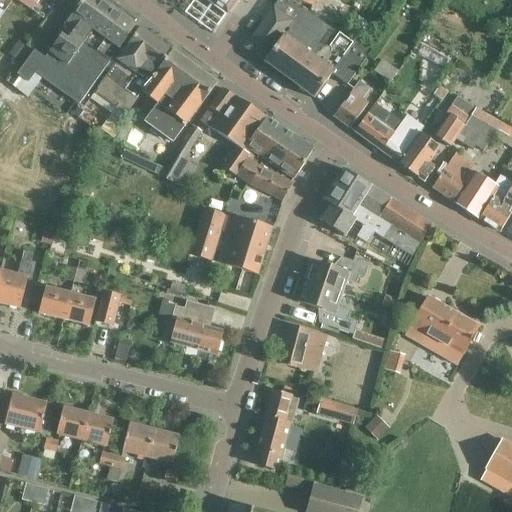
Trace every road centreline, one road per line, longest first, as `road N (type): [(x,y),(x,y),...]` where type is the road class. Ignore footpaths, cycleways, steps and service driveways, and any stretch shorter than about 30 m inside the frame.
road 1 (residential): [(238,407),(293,229),(337,146)]
road 2 (unclassified): [(238,407),(0,346)]
road 3 (tertiary): [(511,259),(337,146)]
road 4 (tertiary): [(337,146),(224,59)]
